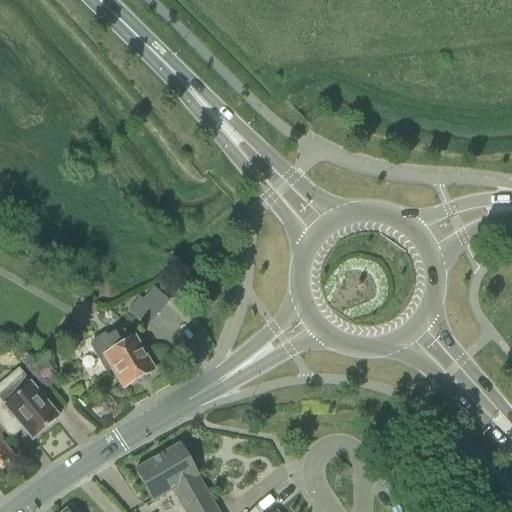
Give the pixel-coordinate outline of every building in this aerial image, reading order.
[(150,285),(127,312),(145,327),(168,300),(150,285)] [(115,339),(113,337),(113,336),(104,334),(90,343),(90,348),(106,374),(111,371),(122,390),(153,372),(134,339),(128,343),(123,334),(115,339)] [(58,419),(17,371),(0,385),(0,428),(4,433),(16,423),(32,441),(58,419)] [(76,402),(78,404),(86,411),(86,410),(90,405),(91,404),(90,404),(90,399),(91,399),(91,398),(90,398),(87,396),(87,395),(86,395),(86,396),(81,397),(81,396),(80,397),(81,397),(77,402),(76,402)] [(0,468),(11,459),(0,444),(0,442),(0,441),(0,468)] [(216,511),(178,446),(176,447),(177,447),(136,471),(136,470),(134,471),(153,503),(172,492),(183,511),(216,511)]
